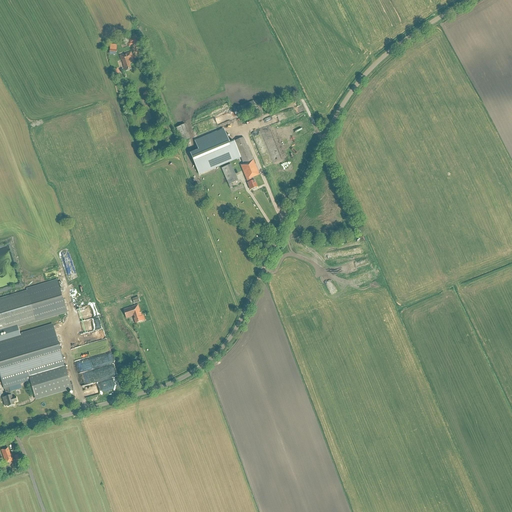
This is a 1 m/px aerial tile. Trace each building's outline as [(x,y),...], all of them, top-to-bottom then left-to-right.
[(139,44),(136,35),(125,39),(128,47),(139,44)] [(108,54),(116,55),(117,47),(110,46),(110,49),(109,49),(108,54)] [(130,62),(129,61),(131,60),(133,59),(131,52),(119,56),(121,60),(122,64),(123,64),(125,71),(131,70),(129,65),(130,64),(129,62),(130,62)] [(237,108),(241,117),(257,111),(253,102),(237,108)] [(182,141),(190,138),(185,125),(176,129),(182,141)] [(258,131),(258,142),(260,148),(260,151),(264,149),(266,149),(270,148),(270,147),(263,130),(262,130),(258,131)] [(248,184),(250,190),(257,187),(254,181),(252,181),(251,178),(259,175),(253,160),(244,138),(230,144),(228,139),(225,140),(222,131),(195,142),(199,151),(191,154),(200,174),(241,157),(243,164),(241,165),(248,183),(248,184)] [(228,185),(231,184),(238,180),(231,164),(221,168),(228,185)] [(338,196),(340,201),(348,197),(341,183),(337,185),(338,188),(335,190),(338,196)] [(0,299),(0,374),(4,389),(5,389),(7,396),(2,398),(5,406),(7,406),(8,407),(14,405),(14,402),(17,401),(16,397),(12,398),(12,395),(11,395),(9,387),(31,381),(36,399),(71,388),(53,325),(20,335),(18,326),(66,312),(57,281),(27,290),(27,292),(0,299)] [(135,324),(145,320),(143,316),(142,316),(141,313),(138,305),(123,310),(126,319),(134,316),(135,318),(134,319),(135,324)] [(96,317),(98,327),(105,326),(103,316),(96,317)] [(75,336),(78,347),(99,342),(98,338),(106,336),(105,333),(107,332),(106,328),(75,336)] [(115,375),(86,383),(86,386),(116,379),(115,375)] [(6,463),(13,461),(11,454),(10,455),(8,448),(1,450),(6,463)]
